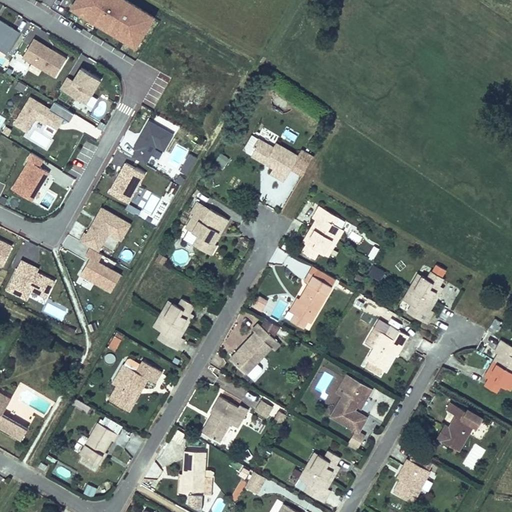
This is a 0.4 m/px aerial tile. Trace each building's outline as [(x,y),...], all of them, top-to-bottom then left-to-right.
[(153,15),(128,0),(74,0),(71,6),(90,18),(93,14),(106,21),(103,26),(122,37),(125,33),(138,41),(153,15)] [(106,21),(93,14),(90,18),(103,26),(106,21)] [(0,48),(7,52),(19,31),(0,19),(0,48)] [(138,41),(125,33),(122,37),(135,45),(138,41)] [(55,75),(66,56),(52,47),(51,49),(40,42),(41,41),(34,37),(23,55),(55,75)] [(86,102),(100,77),(81,66),(73,79),(67,75),(60,86),(86,102)] [(64,116),(31,96),(15,122),(28,130),(36,116),(48,123),(45,127),(54,132),(64,116)] [(92,135),(97,126),(78,116),(73,125),(92,135)] [(165,149),(174,133),(149,119),(144,129),(146,130),(144,133),(142,132),(134,146),(137,148),(133,155),(147,162),(157,144),(165,149)] [(45,149),(51,140),(35,129),(29,138),(45,149)] [(267,171),(281,179),(288,165),(295,153),(272,140),(269,145),(253,136),(248,144),(252,146),(248,153),(261,160),(263,157),(272,162),(270,166),(267,171)] [(298,148),(295,153),(288,165),(300,172),(310,155),(298,148)] [(32,202),(49,173),(40,168),(44,161),(31,154),(27,161),(29,162),(12,190),(32,202)] [(261,160),(270,166),(272,162),(263,157),(261,160)] [(128,204),(145,174),(126,163),(109,193),(128,204)] [(171,180),(167,189),(176,194),(180,185),(171,180)] [(190,209),(193,211),(200,215),(198,219),(201,220),(209,207),(195,199),(190,209)] [(197,234),(192,244),(203,251),(215,229),(218,231),(226,217),(209,207),(201,220),(198,219),(200,215),(193,211),(183,227),(191,231),(197,234)] [(320,222),(322,219),(334,226),(339,217),(320,207),(313,218),(316,220),(320,222)] [(121,241),(131,224),(102,208),(87,235),(85,234),(80,242),(90,248),(99,253),(109,234),(121,241)] [(316,220),(311,230),(330,241),(335,243),(343,230),(334,226),(322,219),(320,222),(316,220)] [(215,229),(203,251),(209,254),(215,243),(212,242),(218,231),(215,229)] [(330,241),(311,230),(307,236),(311,239),(307,245),(303,252),(314,258),(318,252),(323,254),(330,241)] [(191,231),(186,241),(192,244),(197,234),(191,231)] [(15,244),(0,236),(0,263),(4,266),(15,244)] [(323,254),(328,257),(335,243),(330,241),(323,254)] [(373,245),(367,257),(373,260),(379,248),(373,245)] [(121,275),(99,263),(103,255),(99,253),(90,248),(86,256),(91,259),(81,275),(112,292),(121,275)] [(48,296),(56,280),(41,272),(40,275),(37,273),(40,267),(23,259),(9,288),(28,298),(33,288),(48,296)] [(436,263),(433,269),(444,275),(447,269),(436,263)] [(380,281),(386,271),(374,264),(368,274),(380,281)] [(411,290),(435,303),(435,302),(439,295),(436,293),(440,286),(444,278),(433,272),(429,279),(424,277),(417,290),(412,288),(411,290)] [(300,302),(293,314),(295,316),(306,322),(311,324),(332,287),(307,273),(303,281),(310,284),(300,302)] [(424,277),(420,274),(412,288),(417,290),(424,277)] [(430,310),(435,303),(411,290),(404,301),(413,306),(409,312),(429,324),(435,313),(430,310)] [(364,308),(367,297),(358,295),(355,306),(364,308)] [(267,302),(259,297),(253,308),(261,313),(267,302)] [(160,315),(153,328),(162,333),(174,340),(176,336),(181,339),(191,322),(186,319),(190,313),(194,306),(182,299),(178,306),(174,304),(165,318),(160,315)] [(289,312),(293,314),(300,302),(296,299),(289,312)] [(272,314),(278,318),(287,305),(281,300),(272,314)] [(174,304),(169,301),(160,315),(165,318),(174,304)] [(186,319),(191,322),(194,316),(190,313),(186,319)] [(302,328),(306,322),(295,316),(291,322),(302,328)] [(239,356),(236,353),(230,359),(247,374),(257,363),(272,348),(275,351),(281,344),(259,324),(253,330),(256,332),(239,350),(242,353),(239,356)] [(400,344),(403,346),(408,336),(390,326),(386,334),(375,328),(366,344),(374,349),(367,361),(384,371),(393,356),(400,344)] [(185,341),(181,339),(176,336),(174,340),(162,333),(158,339),(179,351),(185,341)] [(108,348),(115,352),(122,340),(114,336),(108,348)] [(493,350),(497,352),(498,351),(500,353),(502,350),(505,352),(506,350),(511,354),(511,344),(500,337),(493,350)] [(393,356),(396,358),(403,346),(400,344),(393,356)] [(511,354),(506,350),(505,352),(502,350),(500,353),(498,351),(497,352),(487,369),(491,371),(488,375),(484,382),(496,388),(500,381),(505,384),(511,371),(511,354)] [(142,365),(133,360),(128,368),(137,373),(142,365)] [(137,373),(128,368),(118,387),(110,402),(129,412),(139,395),(136,394),(140,387),(142,389),(148,379),(156,383),(162,372),(143,362),(142,365),(137,373)] [(257,363),(247,374),(249,377),(260,366),(257,363)] [(113,384),(118,387),(128,368),(123,366),(113,384)] [(329,418),(354,433),(347,446),(356,451),(365,435),(361,433),(370,419),(358,412),(372,390),(346,375),(335,393),(342,397),(329,418)] [(0,393),(0,429),(21,441),(27,431),(2,416),(12,400),(0,393)] [(230,422),(236,425),(247,407),(239,403),(238,405),(219,395),(211,411),(213,412),(216,413),(213,419),(210,417),(204,427),(211,431),(209,434),(219,440),(230,422)] [(271,404),(260,396),(253,408),(265,415),(271,404)] [(450,423),(448,422),(444,420),(435,437),(456,449),(472,422),(476,424),(481,416),(465,406),(463,408),(447,399),(443,406),(453,412),(450,418),(453,419),(450,423)] [(99,465),(106,452),(113,441),(115,442),(119,435),(98,424),(90,439),(81,455),(99,465)] [(81,435),(73,450),(81,455),(90,439),(81,435)] [(464,466),(476,470),(484,447),(472,443),(464,466)] [(204,474),(205,449),(186,448),(184,472),(183,489),(190,489),(189,499),(201,507),(202,490),(204,474)] [(331,468),(334,462),(339,455),(327,449),(323,456),(317,452),(310,466),(329,477),(334,470),(331,468)] [(313,450),(305,464),(310,466),(317,452),(313,450)] [(109,454),(106,452),(99,465),(102,466),(109,454)] [(410,461),(428,471),(433,463),(414,453),(410,461)] [(410,461),(407,460),(404,467),(407,468),(401,480),(394,493),(414,503),(430,472),(428,471),(410,461)] [(39,468),(45,472),(48,467),(41,463),(39,468)] [(244,474),(248,467),(242,464),(238,471),(244,474)] [(329,477),(310,466),(305,464),(298,477),(306,481),(319,489),(321,485),(324,487),(329,477)] [(407,468),(404,467),(398,478),(401,480),(407,468)] [(261,473),(253,468),(244,484),(253,489),(261,473)] [(211,491),(213,474),(204,474),(202,490),(211,491)] [(321,500),(327,489),(324,487),(321,485),(319,489),(306,481),(302,489),(321,500)] [(98,489),(88,484),(83,494),(93,499),(98,489)] [(278,511),(300,511),(284,503),(278,511)]
